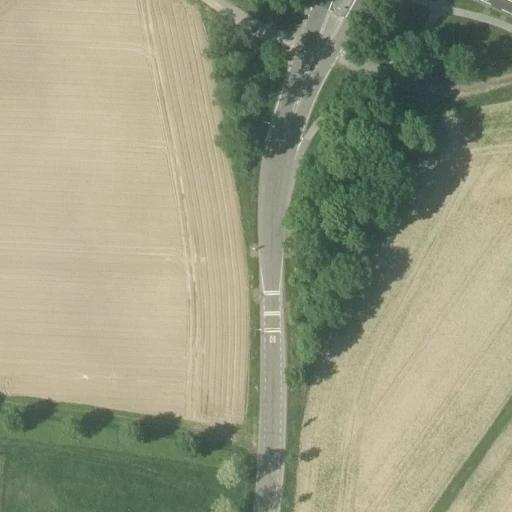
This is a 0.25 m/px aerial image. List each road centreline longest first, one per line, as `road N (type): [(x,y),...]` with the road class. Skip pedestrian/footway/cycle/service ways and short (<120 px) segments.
road 1 (tertiary): [(264,511),(276,179),(317,60)]
road 2 (track): [(511,79),(424,91),(320,52)]
road 3 (track): [(511,405),(437,511)]
